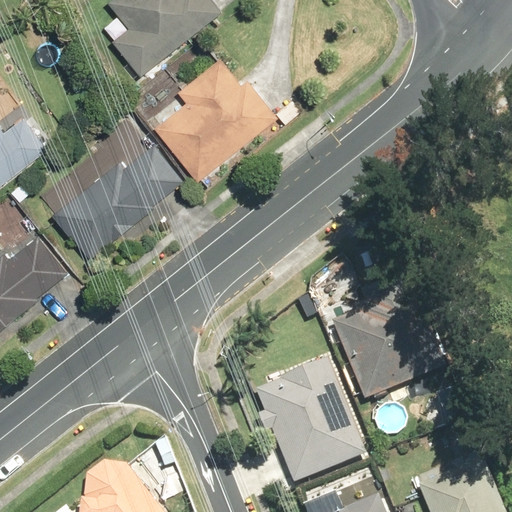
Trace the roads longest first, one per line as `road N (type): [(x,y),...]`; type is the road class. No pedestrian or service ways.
road 1 (tertiary): [(136,332),(493,40)]
road 2 (residential): [(136,332),(180,400),(225,511)]
road 3 (tertiary): [(0,440),(136,332)]
